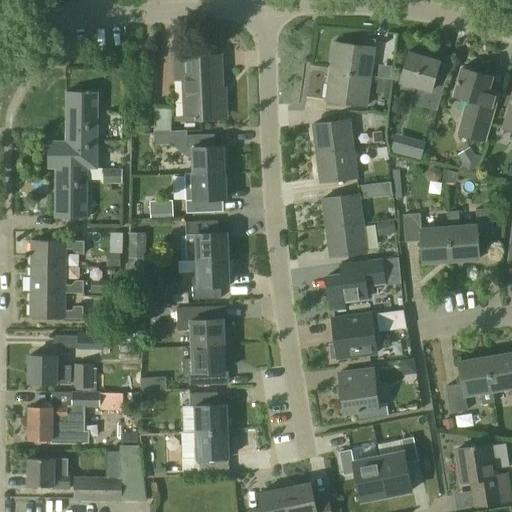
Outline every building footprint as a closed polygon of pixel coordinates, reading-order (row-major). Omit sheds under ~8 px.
[(334,42),(330,72),(371,78),(375,48),(334,42)] [(445,83),(435,80),(440,61),(409,52),(400,82),(419,88),(414,104),(437,111),(445,83)] [(183,79),(185,116),(174,116),(174,121),(203,119),(217,118),(216,89),(222,89),(220,55),(175,58),(176,80),(183,79)] [(468,100),(458,133),(486,141),(500,92),(489,89),(493,77),(462,68),(454,96),(468,100)] [(371,78),(330,72),(326,101),(367,106),(371,78)] [(66,131),(97,130),(98,92),(66,92),(66,131)] [(511,99),(503,129),(511,131),(511,99)] [(317,154),(354,149),(350,120),(313,125),(317,154)] [(97,130),(66,131),(66,142),(48,142),(48,169),(55,169),(87,169),(97,169),(97,130)] [(215,147),(214,135),(186,136),(186,133),(154,133),(155,145),(171,144),(188,157),(191,157),(192,173),(225,172),(224,147),(215,147)] [(420,157),(423,138),(393,133),(390,152),(420,157)] [(354,149),(317,154),(320,183),(358,178),(354,149)] [(87,169),(55,169),(55,219),(87,219),(87,169)] [(226,199),(225,172),(192,173),(192,174),(185,175),(185,177),(184,176),(185,201),(186,201),(186,214),(218,212),(217,200),(226,199)] [(326,229),(364,224),(360,194),(322,199),(326,229)] [(172,201),(149,202),(150,215),(173,214),(172,201)] [(476,224),(460,226),(459,211),(447,212),(449,226),(451,262),(480,260),(478,237),(494,237),(493,209),(475,210),(476,224)] [(449,226),(421,228),(420,214),(403,216),(405,243),(421,242),(423,264),(451,262),(449,226)] [(392,218),(368,221),(370,236),(394,234),(392,218)] [(218,221),(190,222),(186,222),(187,261),(196,260),(196,262),(229,260),(228,233),(218,234),(218,221)] [(367,253),(364,224),(326,229),(330,258),(367,253)] [(32,240),(31,267),(66,268),(66,249),(72,249),(76,254),(84,254),(84,241),(32,240)] [(365,288),(386,285),(383,258),(341,264),(342,274),(326,277),(331,311),(343,309),(342,302),(366,299),(365,288)] [(196,262),(197,273),(192,273),(193,300),(221,299),(221,286),(230,286),(229,260),(196,262)] [(66,268),(31,267),(30,293),(65,294),(83,294),(84,281),(76,281),(72,285),(65,285),(66,268)] [(65,294),(30,293),(30,318),(83,319),(83,307),(76,306),(71,311),(65,310),(65,294)] [(191,331),(191,347),(231,346),(230,331),(227,328),(224,328),(223,319),(214,319),(213,307),(176,309),(177,331),(191,331)] [(373,312),(376,330),(404,326),(401,307),(373,312)] [(332,319),(335,344),(330,344),(332,359),(337,359),(377,354),(372,314),(332,319)] [(53,348),(78,348),(78,335),(54,335),(53,348)] [(189,386),(216,385),(215,372),(226,372),(225,362),(229,362),(232,359),(231,346),(191,347),(192,359),(182,360),(182,374),(189,373),(189,386)] [(511,352),(487,357),(493,392),(511,388),(511,352)] [(71,365),(57,365),(57,356),(29,356),(29,383),(56,384),(71,384),(71,365)] [(459,362),(462,384),(446,386),(450,413),(468,411),(465,396),(481,394),(482,405),(495,403),(493,392),(487,357),(459,362)] [(74,363),(74,388),(93,388),(93,382),(96,382),(96,368),(92,369),(93,363),(74,363)] [(344,414),(357,413),(358,422),(388,416),(386,404),(378,405),(374,369),(339,373),(344,414)] [(51,405),(51,408),(29,408),(28,440),(51,440),(51,444),(84,444),(84,443),(89,443),(89,431),(85,431),(85,408),(100,407),(100,392),(72,392),(71,406),(68,406),(68,405),(51,405)] [(194,408),(195,433),(228,432),(227,405),(218,405),(217,392),(189,394),(190,408),(194,408)] [(120,446),(120,478),(74,477),(74,501),(122,502),(122,500),(147,500),(144,479),(140,445),(138,445),(137,431),(118,431),(118,446),(120,446)] [(195,433),(181,433),(183,473),(229,470),(229,457),(228,432),(195,433)] [(380,456),(379,457),(387,496),(412,491),(407,463),(419,461),(414,437),(402,440),(404,452),(380,456)] [(511,495),(508,473),(496,475),(491,445),(456,450),(461,483),(469,482),(473,508),(511,501),(511,495)] [(351,450),(339,452),(344,476),(356,473),(361,501),(387,496),(379,457),(354,462),(351,450)] [(68,459),(55,459),(28,459),(28,486),(53,487),(53,490),(70,490),(70,473),(68,473),(68,459)] [(294,486),(285,488),(289,511),(341,511),(338,498),(329,500),(328,494),(314,497),(311,482),(294,486)] [(262,508),(248,511),(289,511),(285,488),(277,490),(259,493),(262,508)]
